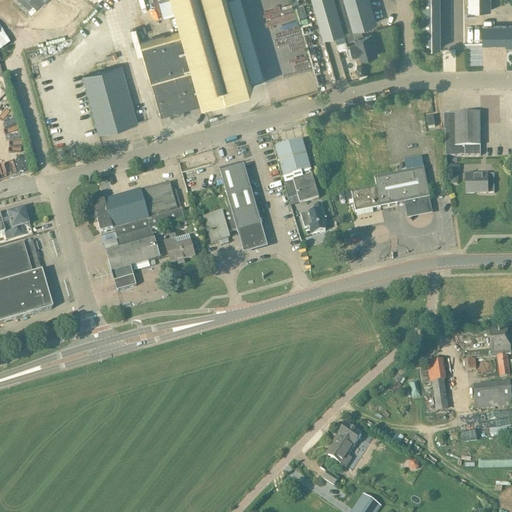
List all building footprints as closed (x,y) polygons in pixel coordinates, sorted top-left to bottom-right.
[(44,0),(46,1),(46,0),(18,0),(29,9),(33,5),(27,0),(44,0)] [(157,38),(141,43),(162,116),(204,104),(203,102),(250,88),(254,87),(250,73),(237,27),(233,29),(224,0),(159,0),(165,17),(176,13),(181,31),(177,33),(157,38)] [(229,0),(237,27),(250,73),(262,69),(241,0),(229,0)] [(312,0),(324,38),(333,35),(323,0),(312,0)] [(323,0),(333,35),(376,22),(369,0),(323,0)] [(468,0),(469,10),(491,10),(490,0),(468,0)] [(36,9),(33,6),(28,11),(31,14),(36,9)] [(0,26),(0,49),(11,44),(2,25),(0,26)] [(511,25),(482,26),(482,44),(506,44),(506,47),(511,46),(511,25)] [(361,27),(345,31),(348,42),(355,40),(356,44),(350,46),(353,56),(360,54),(361,60),(377,55),(371,35),(363,37),(361,27)] [(455,43),(455,31),(438,31),(438,43),(455,43)] [(470,56),(481,55),(481,42),(469,43),(470,56)] [(99,134),(114,129),(138,123),(122,65),(83,76),(99,134)] [(455,114),(444,114),(444,131),(445,131),(445,157),(480,156),(480,147),(479,114),(455,114)] [(435,127),(433,117),(427,117),(428,128),(435,127)] [(302,140),(276,148),(275,148),(284,177),(286,183),(284,184),(288,198),(297,196),(300,204),(319,199),(311,169),(302,140)] [(355,213),(404,203),(407,220),(432,215),(429,198),(430,198),(422,158),(404,161),(372,168),(375,180),(350,185),(355,213)] [(448,165),(447,174),(451,174),(451,175),(459,176),(460,166),(448,165)] [(244,167),(220,174),(231,210),(204,218),(211,244),(230,239),(228,234),(237,231),(237,232),(261,225),(244,167)] [(474,177),(466,178),(466,194),(487,193),(494,193),(494,188),(494,175),(487,175),(474,175),(474,177)] [(97,221),(100,234),(114,230),(117,240),(140,233),(141,232),(147,231),(151,230),(184,220),(177,191),(172,192),(170,183),(141,191),(105,202),(105,201),(92,204),(96,218),(98,217),(98,221),(97,221)] [(309,212),(300,215),(305,229),(310,227),(312,236),(325,232),(323,225),(326,224),(321,205),(314,207),(315,212),(309,214),(309,212)] [(0,234),(4,233),(4,230),(11,228),(11,230),(27,225),(22,209),(7,214),(7,215),(0,217),(0,234)] [(261,225),(237,232),(244,256),(268,249),(261,225)] [(114,282),(117,291),(136,286),(131,267),(160,259),(154,239),(153,239),(151,230),(147,231),(141,232),(140,233),(117,240),(120,249),(106,253),(111,273),(111,272),(114,282)] [(175,240),(165,242),(170,264),(194,257),(190,242),(176,245),(175,240)] [(32,241),(0,250),(0,284),(41,272),(32,241)] [(41,272),(0,284),(0,324),(52,309),(47,292),(42,275),(41,272)] [(493,328),(489,328),(492,357),(496,356),(497,356),(500,377),(510,376),(507,355),(511,354),(507,327),(493,328)] [(475,359),(467,360),(468,370),(476,369),(475,359)] [(428,370),(421,371),(422,384),(432,382),(437,412),(448,411),(444,381),(441,361),(427,363),(428,370)] [(511,402),(510,382),(473,386),(475,411),(511,406),(511,402)] [(351,456),(349,454),(355,447),(354,446),(361,435),(346,425),(338,436),(338,435),(332,443),(334,444),(327,455),(346,467),(351,459),(350,458),(351,456)] [(511,428),(491,430),(491,435),(503,434),(504,439),(511,438),(511,428)] [(411,461),(409,464),(409,468),(412,471),(416,471),(419,468),(418,464),(416,461),(411,461)] [(511,479),(511,470),(475,469),(475,478),(511,479)] [(328,471),(323,479),(334,487),(339,479),(328,471)] [(351,511),(376,511),(380,506),(363,495),(351,511)]
